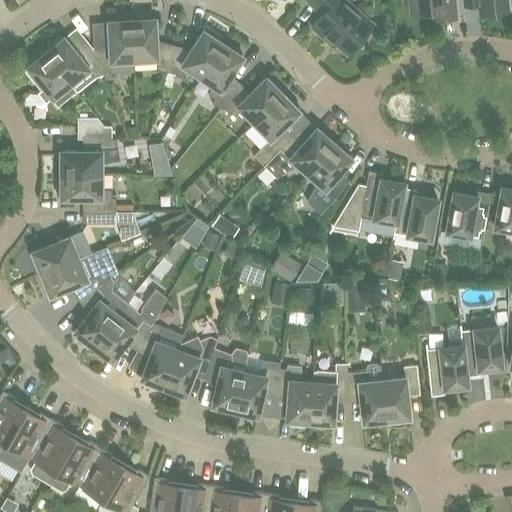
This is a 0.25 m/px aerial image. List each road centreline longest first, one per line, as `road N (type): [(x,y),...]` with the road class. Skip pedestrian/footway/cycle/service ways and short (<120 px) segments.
road 1 (residential): [(427,477),(206,441),(160,424),(44,353),(0,303)]
road 2 (residential): [(347,105),(421,54),(511,49)]
road 3 (residential): [(511,143),(422,150),(384,136),(347,105)]
road 4 (residential): [(225,0),(347,105)]
road 5 (residential): [(0,237),(20,211),(25,182),(21,140),(0,106)]
